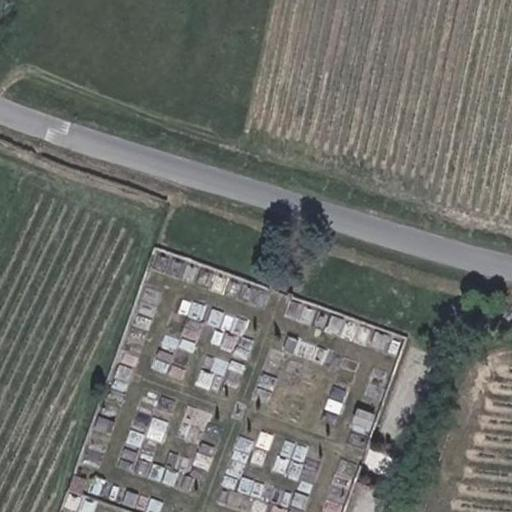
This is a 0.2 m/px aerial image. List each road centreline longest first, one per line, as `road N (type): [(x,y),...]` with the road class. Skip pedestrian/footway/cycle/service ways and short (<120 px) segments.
road 1 (unclassified): [(0,107),(511,266)]
road 2 (unclassified): [(383,511),(463,337),(511,320)]
